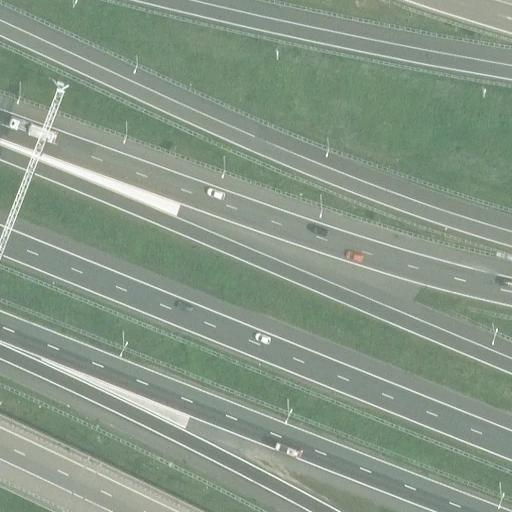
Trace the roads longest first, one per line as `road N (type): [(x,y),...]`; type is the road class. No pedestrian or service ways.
road 1 (motorway): [(511,365),(0,147)]
road 2 (motorway): [(511,440),(0,233)]
road 3 (motorway): [(511,231),(432,209),(0,27)]
road 4 (motorway): [(511,288),(438,273),(0,129)]
road 5 (motorway): [(0,336),(468,511)]
road 6 (motorway): [(511,75),(157,0)]
road 7 (motorway): [(0,341),(315,511)]
road 8 (motorway): [(0,441),(140,511)]
